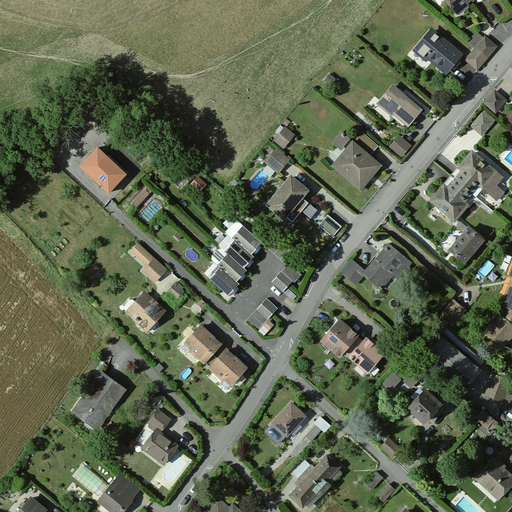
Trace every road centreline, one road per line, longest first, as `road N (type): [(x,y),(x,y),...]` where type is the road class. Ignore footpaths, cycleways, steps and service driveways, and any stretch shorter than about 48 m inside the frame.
road 1 (residential): [(276,359),(333,264),(511,48)]
road 2 (residential): [(107,203),(276,359)]
road 3 (residential): [(440,511),(276,359)]
road 4 (residential): [(121,342),(222,446)]
